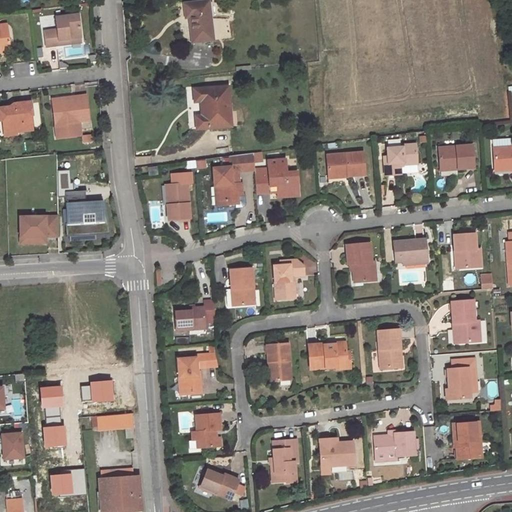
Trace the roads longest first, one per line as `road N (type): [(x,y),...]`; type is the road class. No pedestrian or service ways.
road 1 (residential): [(155,511),(134,264)]
road 2 (residential): [(114,73),(134,264)]
road 3 (residential): [(134,264),(322,229)]
road 4 (residential): [(322,229),(511,205)]
road 5 (residential): [(425,399),(247,421)]
road 6 (residential): [(247,421),(241,333),(328,317)]
road 7 (residential): [(328,317),(414,311),(425,399)]
road 8 (residential): [(134,264),(0,271)]
